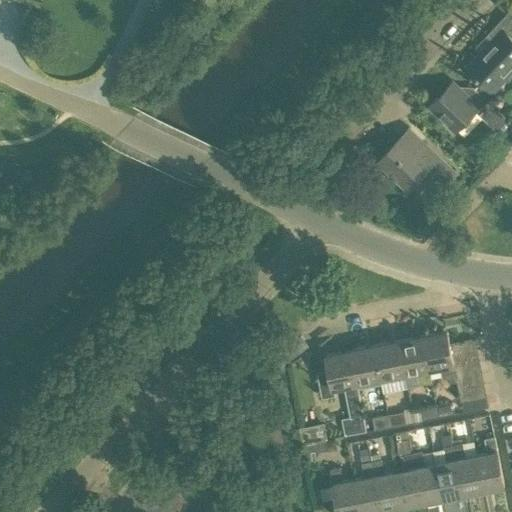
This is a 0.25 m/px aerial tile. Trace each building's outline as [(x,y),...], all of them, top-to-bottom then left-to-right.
[(486,98),(493,90),(511,70),(511,36),(503,27),(467,66),(482,80),(475,88),(486,98)] [(473,86),(458,86),(452,81),(429,105),(455,130),(475,109),(503,136),(511,128),(511,127),(511,122),(486,98),(475,88),(473,86)] [(414,152),(399,138),(378,159),(408,188),(428,167),(444,182),(455,171),(423,142),(414,152)] [(447,329),(423,333),(430,369),(441,367),(443,377),(450,382),(456,380),(456,379),(454,367),(453,363),(454,363),(453,355),(450,343),(447,329)] [(419,384),(432,381),(430,369),(423,333),(398,338),(405,373),(416,370),(419,384)] [(380,377),(405,373),(398,338),(374,343),(380,377)] [(453,355),(478,350),(476,338),(450,343),(453,355)] [(357,382),(380,377),(374,343),(350,348),(357,382)] [(357,382),(350,348),(325,353),(329,369),(317,372),(321,397),(334,394),(332,387),(344,385),(350,416),(341,417),(345,434),(366,430),(357,382)] [(454,367),(480,362),(478,350),(453,355),(454,363),(453,363),(454,367)] [(456,379),(482,373),(480,362),(454,367),(456,379)] [(458,390),(485,384),(482,373),(456,379),(456,380),(458,390)] [(460,401),(487,396),(485,384),(458,390),(460,401)] [(388,414),(390,426),(406,422),(403,403),(395,405),(393,395),(384,397),(388,414)] [(436,404),(439,416),(455,413),(452,401),(436,404)] [(423,419),(439,416),(436,404),(420,407),(423,419)] [(374,429),(390,426),(388,414),(372,417),(374,429)] [(462,494),(453,443),(451,433),(441,435),(445,459),(435,462),(442,498),(462,494)] [(476,453),(483,490),(504,486),(494,436),(484,438),(486,451),(476,453)] [(483,490),(476,453),(466,455),(463,441),(453,443),(462,494),(483,490)] [(442,498),(435,462),(424,464),(421,450),(412,452),(421,502),(442,498)] [(401,506),(421,502),(412,452),(401,454),(404,468),(394,470),(401,506)] [(401,506),(394,470),(383,472),(380,458),(371,460),(381,510),(401,506)] [(360,511),(367,511),(381,510),(371,460),(361,462),(364,476),(353,478),(360,511)] [(360,511),(353,478),(342,480),(340,466),(329,468),(337,511),(360,511)] [(179,511),(182,509),(189,501),(166,480),(159,488),(144,504),(152,511),(179,511)]
